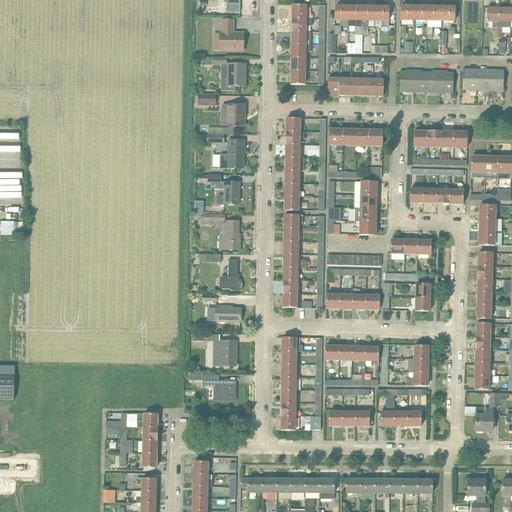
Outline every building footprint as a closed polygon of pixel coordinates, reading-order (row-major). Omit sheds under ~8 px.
[(312,6),(306,6),(292,6),(292,19),(306,19),(306,16),(306,12),(312,12),(312,6)] [(335,6),(335,20),(335,26),(340,26),(348,27),(349,7),(335,6)] [(203,7),(203,15),(216,15),(217,7),(203,7)] [(362,7),(349,7),(348,27),(356,27),(356,35),(362,35),(362,7)] [(362,7),(362,35),(368,35),(369,20),(375,21),(376,7),(362,7)] [(376,7),(375,21),(375,27),(381,27),(381,21),(389,21),(389,8),(376,7)] [(414,20),(415,7),(401,7),(401,20),(408,20),(408,29),(414,29),(414,20)] [(415,7),(414,20),(428,21),(428,7),(415,7)] [(441,7),(428,7),(428,21),(441,21),(441,7)] [(441,7),(441,21),(455,21),(455,8),(441,7)] [(498,37),(499,8),(487,8),(486,22),(492,22),(492,27),(495,27),(495,36),(498,37)] [(510,8),(499,8),(498,37),(501,37),(502,27),(510,27),(510,23),(510,8)] [(292,19),(292,32),(305,32),(305,26),(311,26),(312,19),(306,19),(292,19)] [(219,50),(219,51),(231,51),(243,51),(243,33),(233,33),(233,30),(233,20),(222,20),(221,33),(219,33),(219,42),(221,42),(221,50),(219,50)] [(292,32),(292,45),(305,45),(305,32),(292,32)] [(362,35),(356,35),(355,46),(348,46),(348,53),(361,53),(362,35)] [(292,45),(291,58),(305,58),(305,52),(310,52),(310,45),(305,45),(292,45)] [(291,58),(291,71),(305,72),(305,58),(291,58)] [(221,82),(221,91),(223,91),(234,91),(234,87),(243,87),(243,86),(245,86),(245,80),(243,80),(244,74),(245,74),(245,65),(235,65),(229,65),(228,79),(224,79),(221,82)] [(476,91),(476,70),(463,70),(462,90),(476,91)] [(490,70),(476,70),(476,91),(490,91),(490,70)] [(504,71),(490,70),(490,91),(503,91),(504,71)] [(305,72),(291,71),(291,85),(304,85),(305,72)] [(413,89),(413,71),(406,71),(406,73),(400,72),(399,92),(408,92),(408,89),(413,89)] [(413,71),(413,89),(418,89),(418,93),(426,93),(427,73),(421,73),(421,71),(413,71)] [(427,73),(426,93),(435,93),(435,89),(440,90),(440,72),(432,71),(432,73),(427,73)] [(448,72),(440,72),(440,90),(444,90),(444,93),(453,93),(453,79),(457,79),(457,74),(448,73),(448,72)] [(339,96),(339,79),(328,79),(327,97),(332,97),(332,96),(339,96)] [(350,79),(339,79),(339,96),(350,96),(350,79)] [(350,79),(350,96),(361,96),(361,79),(350,79)] [(361,79),(361,96),(372,97),(372,80),(361,79)] [(372,80),(372,97),(383,97),(383,80),(372,80)] [(198,95),(197,106),(216,106),(216,95),(198,95)] [(235,126),(235,127),(244,127),(244,117),(243,117),(243,105),(236,105),(236,106),(228,106),(228,126),(235,126)] [(286,119),(286,132),(305,132),(305,129),(299,129),(300,119),(286,119)] [(0,204),(22,204),(22,127),(0,126),(0,204)] [(342,146),(343,130),(330,130),(329,145),(336,146),(336,152),(342,152),(342,146)] [(356,130),(343,130),(342,146),(355,146),(356,130)] [(356,130),(355,146),(369,146),(369,131),(356,130)] [(382,131),(369,131),(369,146),(382,147),(382,131)] [(305,132),(286,132),(286,145),(299,145),(299,138),(305,138),(305,132)] [(427,148),(427,132),(414,132),(414,147),(427,148)] [(440,132),(427,132),(427,148),(440,148),(440,132)] [(440,132),(440,148),(453,148),(453,132),(440,132)] [(453,132),(453,148),(466,148),(467,133),(453,132)] [(206,142),(223,143),(223,135),(207,134),(206,142)] [(228,141),(228,154),(220,154),(220,168),(243,169),(243,157),(241,157),(242,153),(242,141),(228,141)] [(286,145),(286,158),(305,159),(305,154),(299,154),(299,145),(286,145)] [(471,157),(471,173),(471,178),(484,178),(484,173),(485,157),(471,157)] [(485,157),(484,173),(497,173),(498,157),(485,157)] [(511,158),(498,157),(497,173),(498,173),(497,178),(511,179),(511,158)] [(286,158),(285,171),(299,172),(304,172),(305,159),(286,158)] [(381,179),(381,168),(368,168),(368,179),(381,179)] [(285,171),(285,184),(298,185),(299,172),(285,171)] [(216,204),(224,205),(238,205),(239,183),(221,183),(221,175),(207,175),(207,179),(207,183),(214,183),(214,190),(224,190),(224,196),(219,195),(216,197),(216,204)] [(361,183),(361,196),(376,196),(377,183),(361,183)] [(285,184),(285,198),(298,198),(298,185),(285,184)] [(423,203),(423,190),(410,190),(410,203),(423,203)] [(437,190),(423,190),(423,203),(436,204),(437,190)] [(437,190),(436,204),(449,204),(450,191),(437,190)] [(498,194),(497,194),(497,201),(510,201),(510,190),(498,190),(498,194)] [(463,191),(450,191),(449,204),(463,204),(463,191)] [(376,196),(361,196),(360,209),(376,209),(376,196)] [(298,198),(285,198),(285,211),(298,211),(298,198)] [(479,219),(494,219),(494,206),(480,206),(479,219)] [(376,209),(360,209),(360,222),(376,222),(376,209)] [(200,224),(211,224),(211,221),(224,221),(224,215),(200,214),(200,224)] [(285,216),(284,229),(298,229),(298,216),(285,216)] [(479,219),(479,232),(493,232),(494,219),(479,219)] [(0,232),(23,234),(24,221),(0,220),(0,232)] [(226,222),(226,223),(219,223),(219,250),(239,250),(239,240),(238,240),(238,222),(226,222)] [(376,222),(360,222),(360,235),(375,235),(376,222)] [(298,229),(284,229),(284,242),(298,242),(298,229)] [(493,232),(479,232),(479,245),(493,246),(493,232)] [(391,240),(391,254),(391,261),(404,261),(404,254),(404,241),(391,240)] [(404,241),(404,254),(417,255),(418,241),(404,241)] [(431,242),(418,241),(417,255),(430,255),(431,242)] [(284,242),(284,255),(297,255),(298,242),(284,242)] [(478,266),(491,267),(491,253),(479,253),(478,266)] [(284,255),(284,268),(297,269),(297,267),(306,267),(306,259),(297,259),(297,255),(284,255)] [(239,291),(240,291),(241,291),(241,280),(237,280),(237,260),(227,260),(227,276),(222,276),(221,289),(230,290),(230,291),(232,291),(232,290),(239,290),(239,291)] [(491,267),(478,266),(478,279),(490,280),(491,267)] [(297,269),(284,268),(283,281),(297,282),(297,269)] [(478,279),(477,293),(490,293),(490,280),(478,279)] [(283,281),(283,294),(297,295),(297,282),(283,281)] [(416,284),(416,291),(408,291),(407,297),(416,298),(429,298),(430,285),(416,284)] [(490,293),(477,293),(477,306),(490,306),(490,293)] [(297,295),(283,294),(283,308),(296,308),(297,295)] [(339,309),(340,296),(327,295),(326,309),(339,309)] [(340,296),(339,309),(353,309),(353,296),(340,296)] [(353,296),(353,309),(366,310),(366,296),(353,296)] [(366,296),(366,310),(379,310),(379,297),(366,296)] [(429,298),(416,298),(415,311),(429,311),(429,298)] [(490,306),(477,306),(477,319),(489,319),(490,306)] [(215,322),(230,322),(240,322),(241,309),(228,309),(228,307),(216,307),(215,322)] [(476,337),(489,337),(489,324),(477,324),(476,337)] [(225,366),(225,367),(227,367),(227,366),(236,366),(236,342),(219,342),(220,335),(193,335),(193,342),(214,342),(214,359),(221,359),(221,366),(225,366)] [(489,337),(476,337),(476,350),(489,351),(489,337)] [(282,339),(282,352),(296,352),(296,346),(299,346),(299,339),(282,339)] [(415,346),(414,360),(428,360),(428,347),(415,346)] [(338,360),(339,347),(326,347),(325,360),(338,360)] [(352,347),(339,347),(338,360),(351,361),(352,347)] [(365,348),(352,347),(351,361),(358,361),(358,367),(364,367),(365,361),(365,348)] [(378,348),(365,348),(365,361),(370,361),(370,366),(378,366),(378,348)] [(476,350),(475,363),(488,364),(489,351),(476,350)] [(282,352),(282,365),(295,365),(296,352),(282,352)] [(428,360),(414,360),(408,359),(408,372),(414,373),(427,373),(428,360)] [(475,363),(475,376),(488,377),(488,364),(475,363)] [(295,365),(282,365),(282,378),(295,378),(295,365)] [(338,370),(338,380),(338,386),(351,386),(351,380),(344,380),(344,370),(338,370)] [(188,373),(188,381),(188,383),(189,383),(193,383),(193,381),(202,381),(202,387),(214,388),(214,401),(235,401),(236,382),(219,381),(219,375),(204,375),(204,373),(188,373)] [(414,373),(414,379),(406,379),(406,386),(427,386),(427,373),(414,373)] [(14,375),(0,374),(0,399),(14,400),(14,375)] [(488,377),(475,376),(475,389),(488,390),(488,377)] [(295,378),(282,378),(282,391),(295,391),(295,378)] [(282,391),(281,404),(295,404),(295,391),(282,391)] [(295,404),(281,404),(281,417),(295,417),(295,404)] [(465,406),(465,416),(474,416),(474,411),(475,411),(475,406),(465,406)] [(492,432),(492,409),(484,409),(484,416),(475,416),(475,431),(492,432)] [(343,426),(343,412),(329,412),(329,426),(343,426)] [(356,413),(343,412),(343,426),(356,426),(356,413)] [(356,413),(356,426),(369,426),(369,413),(356,413)] [(394,426),(394,413),(381,413),(381,426),(394,426)] [(394,413),(394,426),(407,426),(407,413),(394,413)] [(407,413),(407,426),(421,426),(421,413),(407,413)] [(143,415),(143,422),(136,422),(136,428),(143,428),(157,428),(157,415),(143,415)] [(295,417),(281,417),(281,430),(294,431),(295,417)] [(157,428),(143,428),(142,441),(157,441),(157,428)] [(157,441),(142,441),(142,454),(156,454),(157,441)] [(156,454),(142,454),(142,467),(156,468),(156,454)] [(194,462),(194,474),(207,475),(208,463),(194,462)] [(194,474),(193,486),(207,487),(207,475),(194,474)] [(141,491),(155,492),(156,480),(141,479),(141,491)] [(262,493),(262,479),(241,479),(241,488),(248,488),(248,493),(262,493)] [(262,479),(262,493),(276,493),(276,480),(262,479)] [(291,480),(276,480),(276,493),(291,493),(291,480)] [(305,480),(291,480),(291,493),(305,493),(305,480)] [(305,480),(305,493),(320,493),(320,480),(305,480)] [(334,480),(320,480),(320,493),(334,493),(334,480)] [(360,494),(360,480),(346,480),(346,494),(360,494)] [(360,480),(360,494),(374,494),(375,480),(360,480)] [(389,480),(375,480),(374,494),(385,494),(385,498),(389,498),(389,494),(389,480)] [(403,480),(389,480),(389,494),(403,494),(403,480)] [(403,480),(403,494),(418,494),(418,480),(403,480)] [(418,480),(418,494),(432,494),(432,480),(418,480)] [(511,480),(502,481),(502,491),(502,496),(503,496),(503,508),(510,508),(510,496),(511,496),(511,480)] [(468,496),(476,496),(476,504),(472,504),(472,511),(488,511),(489,504),(485,504),(485,481),(468,481),(468,496)] [(193,486),(193,499),(207,499),(207,487),(193,486)] [(103,502),(116,502),(116,490),(103,490),(103,502)] [(141,491),(140,504),(155,504),(155,492),(141,491)] [(193,499),(193,511),(206,511),(207,499),(193,499)]
